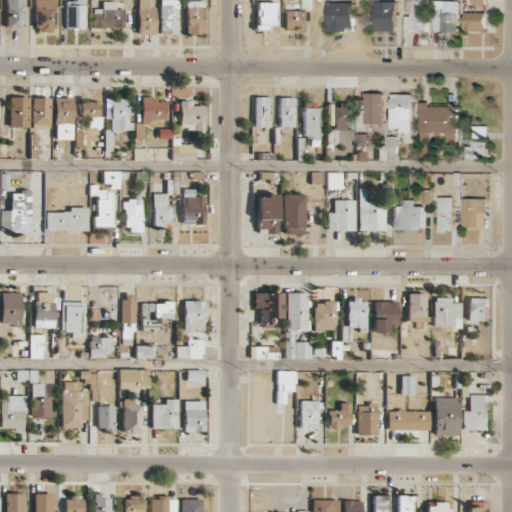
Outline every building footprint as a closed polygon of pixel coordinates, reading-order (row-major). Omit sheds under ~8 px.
[(22,0),(5,0),(5,28),(22,28),(22,0)] [(34,0),(35,31),(54,31),(53,0),(34,0)] [(76,0),(65,0),(64,28),(83,29),(84,0),(76,0)] [(155,7),(148,7),(147,0),(136,0),(137,34),(155,34),(155,7)] [(178,0),(160,0),(159,34),(177,35),(178,0)] [(203,0),(186,1),(186,34),(204,34),(203,0)] [(427,0),(410,0),(411,16),(405,16),(405,31),(427,31),(427,0)] [(433,1),(433,31),(459,31),(459,0),(433,1)] [(123,28),(123,10),(115,9),(115,1),(102,1),(101,9),(93,9),(92,27),(123,28)] [(396,31),(396,1),(373,2),(374,31),(396,31)] [(276,2),(256,2),(255,30),(267,30),(268,24),(275,24),(276,2)] [(354,2),(327,2),(327,30),(354,31),(354,2)] [(284,10),(283,28),(304,29),(304,11),(284,10)] [(464,31),(485,31),(485,12),(464,12),(464,31)] [(383,123),(384,93),(365,93),(365,123),(383,123)] [(411,132),(412,94),(391,94),(390,128),(399,128),(399,132),(411,132)] [(28,97),(9,96),(8,127),(27,127),(28,97)] [(269,127),(270,97),(254,96),(253,127),(269,127)] [(49,98),(31,97),(30,128),(48,128),(49,98)] [(293,97),(278,98),(279,127),(294,127),(293,97)] [(71,98),(54,98),(54,139),(71,139),(71,98)] [(164,98),(140,99),(141,122),(165,121),(164,98)] [(104,151),(112,151),(112,130),(132,130),(132,121),(127,121),(127,100),(109,100),(110,128),(104,128),(104,151)] [(203,128),(203,103),(179,103),(180,129),(203,128)] [(333,130),(351,129),(350,103),(332,104),(333,130)] [(457,142),(458,105),(420,104),(419,135),(447,136),(447,142),(457,142)] [(303,136),(310,136),(310,146),(318,146),(317,107),(302,108),(303,136)] [(466,159),(486,159),(486,126),(469,126),(470,145),(466,145),(466,159)] [(368,134),(356,133),(356,146),(367,146),(368,134)] [(397,160),(397,136),(386,136),(386,145),(377,145),(377,160),(397,160)] [(119,171),(103,171),(102,184),(118,184),(119,171)] [(327,189),(342,188),(341,172),(326,172),(327,189)] [(357,230),(385,231),(385,201),(364,201),(365,189),(358,189),(357,230)] [(111,200),(104,200),(104,190),(96,190),(97,217),(92,217),(92,225),(111,225),(111,200)] [(0,210),(0,221),(8,221),(8,233),(29,233),(29,191),(10,191),(10,210),(0,210)] [(167,194),(152,193),(152,226),(162,227),(162,221),(171,222),(172,204),(167,204),(167,194)] [(276,234),(277,195),(256,195),(256,233),(276,234)] [(181,196),(182,225),(203,224),(203,196),(181,196)] [(452,197),(437,197),(438,231),(453,231),(452,197)] [(487,198),(463,198),(463,228),(486,228),(487,198)] [(141,230),(141,199),(123,199),(123,230),(141,230)] [(353,231),(354,200),(333,199),(333,212),(326,212),(326,230),(353,231)] [(401,229),(423,230),(424,206),(414,206),(414,200),(403,200),(403,206),(393,206),(393,225),(401,225),(401,229)] [(86,207),(68,207),(68,212),(45,212),(46,232),(87,231),(86,207)] [(0,323),(20,324),(20,292),(0,291),(0,323)] [(33,326),(52,327),(52,292),(34,292),(33,326)] [(282,293),(253,292),(253,307),(261,307),(261,327),(272,327),(272,317),(282,317),(282,293)] [(285,330),(306,330),(307,293),(285,292),(285,330)] [(407,321),(425,321),(425,293),(406,293),(407,321)] [(432,327),(459,327),(460,302),(450,302),(450,297),(432,297),(432,327)] [(467,320),(487,321),(488,298),(467,297),(467,320)] [(365,300),(347,299),(346,327),(358,327),(358,332),(365,332),(365,300)] [(203,301),(183,300),(183,329),(203,330),(203,301)] [(313,331),(335,330),(334,301),(313,302),(313,331)] [(372,332),(387,333),(387,324),(396,324),(397,302),(373,301),(372,332)] [(84,302),(61,302),(60,332),(79,332),(79,325),(84,325),(84,302)] [(171,302),(140,303),(141,331),(159,330),(159,321),(172,321),(171,302)] [(310,358),(309,342),(293,342),(293,332),(284,332),(284,359),(310,358)] [(111,337),(89,336),(88,357),(104,358),(104,349),(111,350),(111,337)] [(202,339),(187,339),(186,346),(175,346),(175,357),(202,358),(202,339)] [(151,346),(135,346),(135,357),(151,358),(151,346)] [(249,359),(278,359),(278,347),(249,346),(249,359)] [(148,368),(118,369),(118,383),(148,382),(148,368)] [(34,370),(15,370),(15,381),(34,380),(34,370)] [(186,381),(203,381),(203,370),(186,370),(186,381)] [(286,391),(294,391),(294,371),(276,370),(275,403),(285,404),(286,391)] [(400,395),(413,395),(413,376),(400,376),(400,395)] [(86,419),(86,390),(79,390),(79,381),(61,381),(61,427),(80,428),(80,419),(86,419)] [(30,416),(50,416),(50,396),(44,396),(44,383),(30,383),(30,416)] [(486,395),(468,394),(468,410),(462,410),(462,430),(485,430),(486,395)] [(0,404),(0,428),(23,429),(24,397),(0,396),(0,404)] [(433,434),(456,435),(456,397),(433,397),(433,434)] [(150,428),(176,429),(176,399),(163,399),(163,404),(151,403),(150,428)] [(203,431),(203,400),(183,400),(182,431),(203,431)] [(299,428),(316,428),(317,400),(299,400),(299,428)] [(140,402),(122,402),(121,432),(140,432),(140,402)] [(328,427),(349,427),(349,402),(338,402),(339,410),(328,410),(328,427)] [(356,435),(376,435),(375,404),(355,404),(356,435)] [(113,406),(96,405),(96,428),(104,428),(104,433),(113,433),(113,406)] [(387,430),(428,430),(428,411),(387,410),(387,430)] [(22,511),(22,493),(5,493),(4,511),(22,511)] [(63,511),(82,511),(82,497),(63,498),(63,511)] [(123,511),(143,511),(143,499),(123,499),(123,511)] [(341,511),(359,511),(360,500),(342,500),(341,511)]
